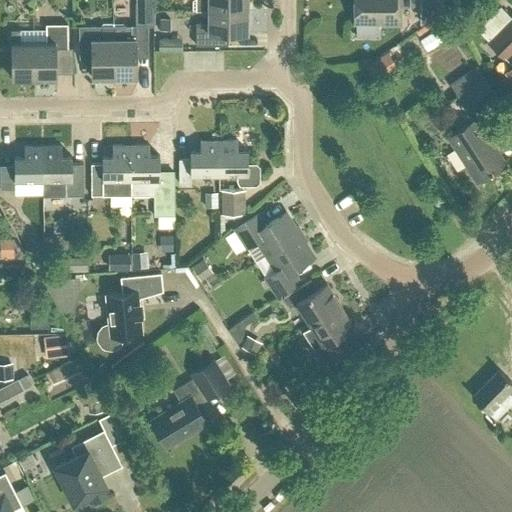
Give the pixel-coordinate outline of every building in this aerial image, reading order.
[(208,9),(247,10),(246,0),(195,0),(195,9),(208,9)] [(400,23),(400,3),(412,3),(411,0),(353,0),(353,21),(381,21),(381,23),(400,23)] [(195,21),(195,44),(219,44),(219,32),(247,32),(247,10),(208,9),(208,21),(195,21)] [(507,57),(511,61),(511,65),(506,71),(511,77),(511,16),(489,40),(506,57),(507,57)] [(160,18),(159,29),(170,30),(171,18),(160,18)] [(33,41),(33,77),(56,77),(55,47),(67,47),(67,23),(45,23),(45,41),(33,41)] [(113,25),(113,37),(114,76),(136,76),(136,48),(148,48),(147,24),(113,25)] [(114,76),(113,37),(113,25),(78,25),(79,49),(91,49),(91,76),(114,76)] [(20,29),(10,29),(11,77),(33,77),(33,41),(20,42),(20,29)] [(159,50),(159,51),(175,51),(175,50),(175,37),(159,37),(159,50)] [(484,74),(456,92),(470,112),(497,94),(484,74)] [(476,116),(447,136),(476,182),(500,166),(499,166),(506,162),(476,116)] [(218,139),(199,139),(200,150),(189,150),(189,158),(178,158),(178,182),(190,182),(190,174),(218,173),(218,139)] [(218,139),(218,173),(236,173),(236,181),(239,184),(255,184),(259,181),(258,167),(256,163),(247,163),(247,150),(237,150),(237,139),(218,139)] [(131,194),(130,178),(130,144),(112,144),(112,155),(102,155),(102,162),(90,163),(90,187),(90,194),(131,194)] [(130,144),(130,178),(131,194),(153,193),(153,214),(174,214),(173,170),(159,170),(159,154),(149,154),(149,144),(130,144)] [(24,145),(24,156),(14,156),(14,164),(0,164),(0,188),(14,188),(14,179),(43,179),(42,145),(24,145)] [(61,145),(42,145),(43,179),(43,195),(83,195),(83,163),(71,163),(71,155),(61,155),(61,145)] [(244,188),(220,188),(220,213),(244,213),(244,188)] [(205,191),(205,207),(217,207),(217,192),(205,191)] [(256,213),(234,227),(246,246),(257,240),(266,255),(300,234),(285,211),(263,225),(256,213)] [(172,234),(160,235),(160,251),(173,250),(172,234)] [(300,234),(266,255),(275,269),(265,276),(277,295),(299,281),(292,269),(314,255),(300,234)] [(0,237),(0,241),(0,257),(13,257),(13,237),(0,237)] [(148,251),(132,252),(133,268),(148,267),(148,251)] [(199,260),(191,266),(201,280),(209,274),(199,260)] [(138,297),(162,290),(160,272),(120,276),(122,292),(105,294),(108,321),(101,324),(97,330),(95,337),(97,342),(101,347),(103,348),(110,350),(115,349),(121,345),(124,338),(123,333),(141,331),(138,297)] [(50,277),(50,308),(74,308),(74,277),(50,277)] [(310,279),(283,296),(289,306),(296,302),(309,322),(339,303),(326,282),(317,288),(310,279)] [(511,300),(504,288),(486,300),(498,318),(511,308),(511,300)] [(339,303),(309,322),(322,343),(312,349),(323,366),(347,350),(337,334),(353,324),(339,303)] [(244,340),(241,346),(255,353),(259,348),(244,340)] [(222,388),(230,383),(214,357),(206,362),(190,372),(193,376),(173,389),(180,400),(150,419),(166,446),(206,421),(196,404),(222,388)] [(12,362),(0,363),(0,379),(13,379),(12,362)] [(511,382),(498,368),(471,395),(486,410),(484,412),(492,420),(511,398),(511,395),(507,391),(511,386),(511,382)] [(20,375),(0,385),(0,398),(26,386),(20,375)] [(300,392),(291,402),(300,411),(309,401),(300,392)] [(101,399),(86,400),(87,412),(102,411),(101,399)] [(70,445),(75,455),(55,465),(73,501),(91,492),(94,498),(106,492),(103,486),(105,485),(97,468),(118,457),(103,428),(70,445)] [(0,473),(0,511),(13,511),(12,509),(22,505),(4,471),(0,473)]
